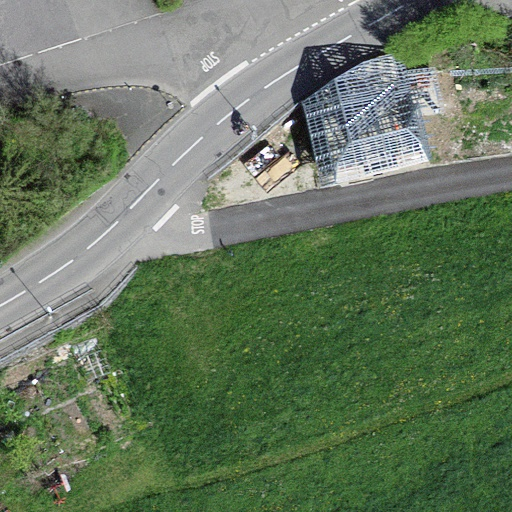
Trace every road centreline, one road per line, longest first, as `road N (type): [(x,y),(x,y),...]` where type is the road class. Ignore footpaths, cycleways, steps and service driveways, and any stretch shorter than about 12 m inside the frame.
road 1 (residential): [(102,236),(212,229),(511,174)]
road 2 (tertiary): [(410,0),(242,103)]
road 3 (tertiary): [(242,103),(102,236)]
road 4 (residential): [(293,0),(262,16),(215,61),(242,103)]
road 5 (tertiary): [(102,236),(0,306)]
